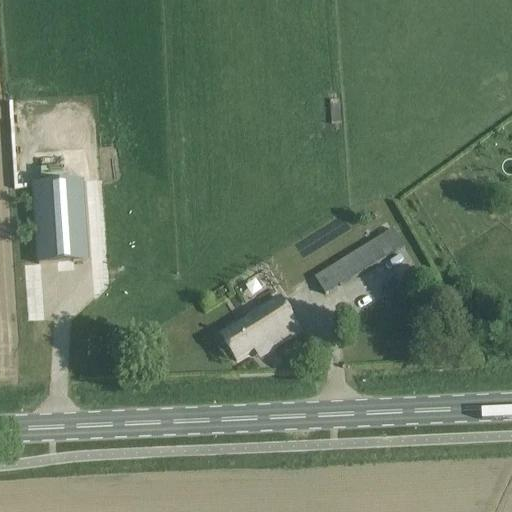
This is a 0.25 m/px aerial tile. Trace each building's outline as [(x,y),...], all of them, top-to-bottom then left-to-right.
[(20,156),(20,172),(17,172),(18,186),(36,184),(36,170),(34,171),(34,155),(20,156)] [(86,262),(85,242),(81,183),(33,186),(38,265),(86,262)] [(403,247),(393,231),(382,238),(315,280),(325,296),(403,247)] [(21,267),(22,281),(26,281),(27,306),(44,308),(43,294),(41,294),(38,267),(21,267)] [(281,301),(221,338),(236,363),(267,344),(272,352),(301,333),(281,301)] [(32,332),(31,355),(43,356),(45,333),(32,332)]
